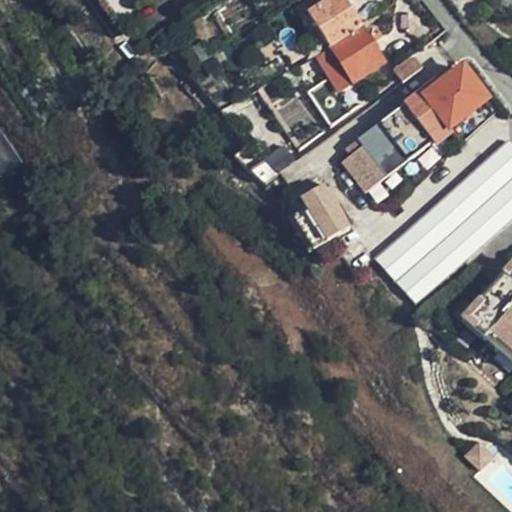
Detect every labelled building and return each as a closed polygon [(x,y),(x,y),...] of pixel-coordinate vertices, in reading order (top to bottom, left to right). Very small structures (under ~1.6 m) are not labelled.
[(330,48),(361,29),(343,0),(330,0),(324,3),(322,0),(314,0),(305,5),(330,48)] [(381,63),(361,29),(330,48),(351,82),(380,65),(381,63)] [(266,64),(286,52),(279,39),(259,51),(266,64)] [(232,46),(222,54),(237,76),(247,70),(232,46)] [(351,82),(330,48),(315,57),(335,91),(351,82)] [(393,71),(403,85),(425,69),(414,56),(393,71)] [(346,157),(348,160),(352,166),(355,164),(359,164),(362,165),(365,166),(368,168),(375,163),(386,179),(487,101),(463,70),(346,157)] [(415,305),(441,285),(511,218),(511,146),(500,134),(369,254),(415,305)] [(279,173),(296,161),(288,149),(271,162),(279,173)] [(304,158),(277,179),(287,192),(314,173),(304,158)] [(352,166),(348,160),(340,166),(344,173),(345,171),(348,169),(350,166),(352,166)] [(371,190),(386,179),(375,163),(368,168),(371,171),(372,175),(374,180),(373,184),(373,187),(371,190)] [(300,196),(298,212),(329,244),(353,226),(320,182),(300,196)] [(329,244),(298,212),(297,220),(319,252),(329,244)] [(511,274),(503,267),(460,321),(511,362),(511,274)] [(511,377),(511,362),(460,321),(453,331),(477,351),(482,346),(492,353),(487,359),(511,378),(511,377)]
